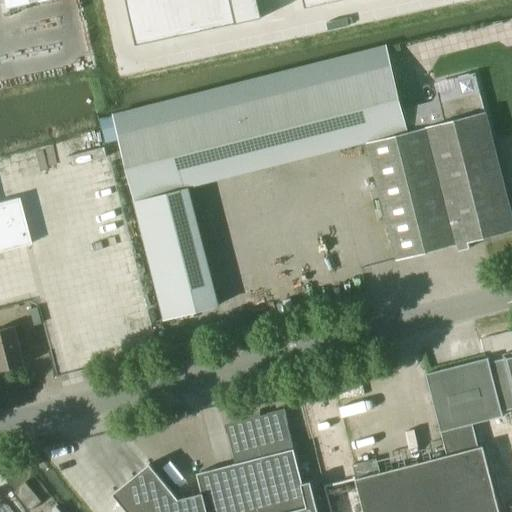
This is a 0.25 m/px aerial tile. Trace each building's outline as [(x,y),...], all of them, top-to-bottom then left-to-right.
[(258,0),(125,0),(136,46),(262,18),(258,0)] [(303,0),(305,9),(346,0),(303,0)] [(208,92),(113,116),(120,143),(135,201),(367,143),(397,261),(457,246),(459,252),(471,249),(469,243),(511,232),(511,219),(485,114),(484,114),(475,75),(453,81),(458,100),(439,105),(444,124),(408,133),(386,47),(208,92)] [(0,252),(30,245),(18,199),(0,203),(0,252)] [(41,325),(37,308),(26,311),(30,327),(41,325)] [(0,372),(24,366),(14,328),(0,331),(0,372)] [(356,480),(363,511),(499,511),(483,448),(479,449),(473,425),(503,417),(502,413),(511,410),(511,352),(503,355),(504,360),(489,364),(488,359),(426,375),(447,457),(356,480)] [(317,511),(310,482),(302,484),(284,411),(261,417),(261,419),(249,422),(249,420),(225,426),(232,450),(237,449),(240,463),(196,474),(201,494),(178,500),(150,464),(113,495),(126,511),(317,511)] [(368,458),(370,469),(423,461),(421,450),(368,458)] [(14,493),(29,511),(41,503),(25,484),(14,493)]
